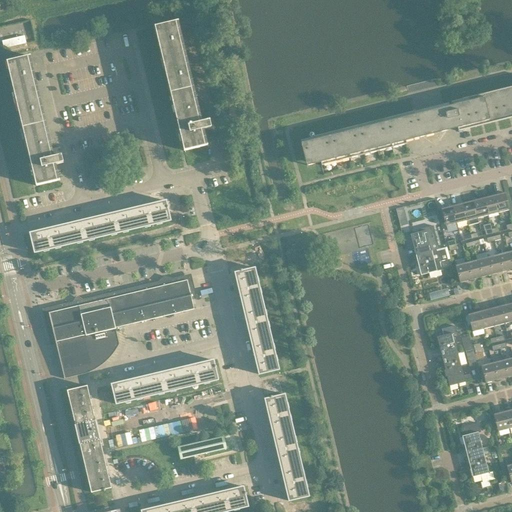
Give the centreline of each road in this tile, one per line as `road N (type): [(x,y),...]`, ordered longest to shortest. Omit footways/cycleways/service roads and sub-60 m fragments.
road 1 (residential): [(163,183),(130,47),(49,65),(82,203)]
road 2 (residential): [(210,246),(262,466)]
road 3 (tertiary): [(65,511),(14,295)]
road 4 (residential): [(14,295),(210,246)]
road 5 (residential): [(511,393),(436,408),(413,313)]
road 6 (residential): [(426,193),(419,164),(511,140)]
